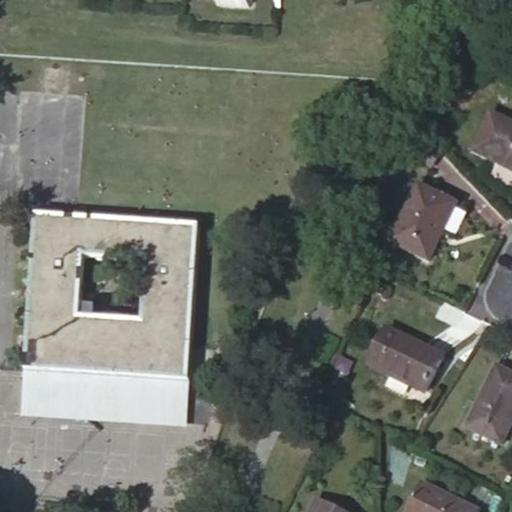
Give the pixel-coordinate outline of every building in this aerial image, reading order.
[(217,0),(217,7),(249,9),(249,5),(252,6),(252,0),(217,0)] [(472,152),(511,171),(511,123),(492,113),(472,152)] [(416,154),(432,166),(441,154),(425,142),(416,154)] [(392,243),(430,261),(440,239),(437,238),(455,203),(419,185),(392,243)] [(26,373),(191,384),(200,228),(36,217),(26,373)] [(393,375),(428,392),(445,356),(388,330),(369,367),(392,378),(393,375)] [(467,428),(502,445),(511,423),(511,374),(497,367),(467,428)] [(415,511),(476,511),(427,488),(415,511)] [(310,511),(339,511),(316,501),(310,511)]
